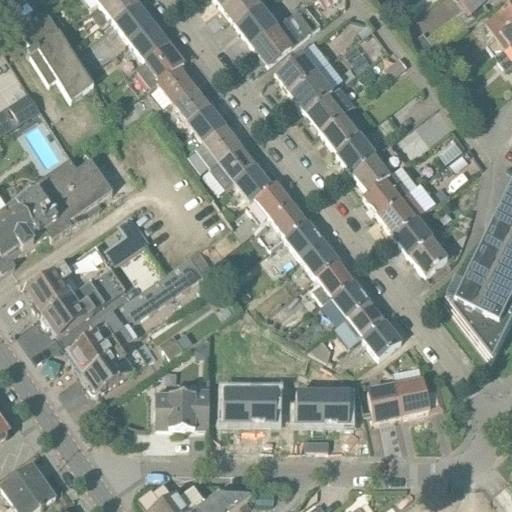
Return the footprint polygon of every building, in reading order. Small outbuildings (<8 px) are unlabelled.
[(90,0),(98,10),(110,0),(90,0)] [(114,29),(137,11),(127,0),(110,0),(98,10),(114,29)] [(210,0),(221,13),(238,0),(210,0)] [(259,16),(247,0),(238,0),(221,13),(237,33),(259,16)] [(316,0),(315,1),(324,13),(341,0),(316,0)] [(467,13),(479,4),(483,9),(494,0),(452,0),(463,14),(457,19),(468,33),(476,26),(467,13)] [(494,62),(511,48),(511,9),(485,30),(494,42),(484,50),(494,62)] [(130,49),(152,31),(137,11),(114,29),(130,49)] [(259,16),(237,33),(251,52),(274,34),(259,16)] [(290,55),(309,40),(294,20),(274,35),(274,34),(251,52),(262,65),(259,68),(261,71),(264,69),(267,73),(290,55)] [(22,38),(21,39),(31,55),(26,59),(47,92),(56,86),(70,107),(93,93),(48,22),(46,22),(47,24),(23,39),(22,38)] [(130,49),(144,67),(167,51),(152,31),(130,49)] [(437,57),(427,43),(423,38),(410,47),(424,66),(437,57)] [(511,48),(494,62),(504,76),(511,69),(511,48)] [(147,98),(151,94),(156,90),(178,75),(183,71),(167,51),(144,67),(145,68),(129,80),(144,100),(147,98)] [(289,101),(315,80),(316,80),(328,70),(315,53),(302,63),(300,60),(273,81),(289,101)] [(194,94),(178,75),(156,90),(151,94),(147,98),(163,118),(172,111),(194,94)] [(305,121),(331,100),(330,98),(341,89),(334,80),(322,88),(316,80),(315,80),(289,101),(292,105),(289,107),(291,110),(294,108),(305,121)] [(172,111),(187,131),(209,114),(194,94),(172,111)] [(305,121),(320,140),(342,123),(353,114),(338,96),(332,101),(331,100),(305,121)] [(39,117),(27,98),(6,112),(18,130),(39,117)] [(187,131),(202,150),(224,133),(209,114),(187,131)] [(357,142),(342,123),(320,140),(335,160),(357,142)] [(195,156),(209,176),(239,153),(224,133),(202,150),(203,150),(195,156)] [(351,180),(373,162),(357,142),(335,160),(351,180)] [(388,182),(400,173),(401,175),(406,171),(390,151),(373,163),(373,162),(351,180),(366,199),(388,182)] [(232,189),(254,172),(239,153),(209,176),(210,177),(208,178),(223,198),(233,190),(232,189)] [(7,270),(47,243),(51,248),(101,214),(98,209),(111,200),(90,168),(85,171),(79,163),(70,169),(69,168),(32,193),(35,199),(0,223),(0,263),(1,265),(3,264),(7,270)] [(248,209),(270,192),(254,172),(232,189),(233,190),(248,209)] [(377,223),(415,193),(401,175),(400,173),(388,182),(366,199),(362,203),(377,223)] [(260,232),(290,208),(274,188),(270,192),(248,209),(245,212),(260,232)] [(511,190),(452,315),(492,366),(511,324),(511,190)] [(393,243),(415,226),(416,227),(432,213),(416,194),(415,193),(377,223),(393,243)] [(284,245),(306,229),(290,208),(260,232),(254,237),(270,257),(285,246),(284,245)] [(41,322),(78,297),(78,296),(148,248),(130,221),(118,229),(126,243),(99,260),(94,252),(67,271),(71,279),(68,281),(63,274),(26,299),(32,307),(30,313),(35,320),(40,320),(42,322),(41,322)] [(393,243),(409,263),(431,246),(416,227),(415,226),(393,243)] [(321,249),(306,229),(284,245),(285,246),(300,265),(321,249)] [(431,246),(409,263),(424,284),(452,262),(445,253),(448,250),(440,240),(431,246)] [(300,265),(315,285),(337,269),(321,249),(300,265)] [(203,282),(190,264),(89,333),(95,341),(67,359),(68,361),(68,366),(72,371),(76,372),(82,381),(118,356),(130,348),(131,347),(124,336),(203,282)] [(117,272),(126,290),(135,286),(126,267),(117,272)] [(315,285),(316,286),(320,292),(311,300),(321,313),(331,306),(330,305),(352,288),(337,269),(315,285)] [(330,305),(331,306),(346,325),(368,308),(352,288),(330,305)] [(50,334),(56,342),(92,317),(78,297),(41,322),(40,327),(44,334),(50,334)] [(346,325),(347,326),(334,337),(346,352),(350,349),(353,352),(362,345),(383,328),(368,308),(346,325)] [(399,349),(383,328),(362,345),(377,365),(399,349)] [(182,356),(172,341),(158,350),(168,365),(182,356)] [(97,403),(113,391),(145,369),(130,348),(118,356),(82,381),(88,389),(87,394),(91,399),(95,400),(97,403)] [(394,392),(401,423),(428,417),(421,385),(394,392)] [(367,398),(373,430),(401,423),(394,392),(367,398)] [(208,435),(208,397),(194,397),(194,402),(154,401),(154,415),(154,435),(194,436),(194,435),(208,435)] [(222,428),(248,428),(249,400),(222,399),(222,428)] [(295,399),(295,429),(321,429),(322,399),(295,399)] [(322,399),(321,429),(348,429),(348,400),(322,399)] [(275,400),(249,400),(248,428),(275,429),(275,400)] [(9,511),(43,511),(53,505),(30,472),(0,493),(0,497),(10,511),(9,511)] [(201,511),(217,500),(189,499),(177,508),(174,503),(169,506),(161,511),(201,511)] [(238,511),(250,503),(250,502),(217,500),(201,511),(238,511)]
